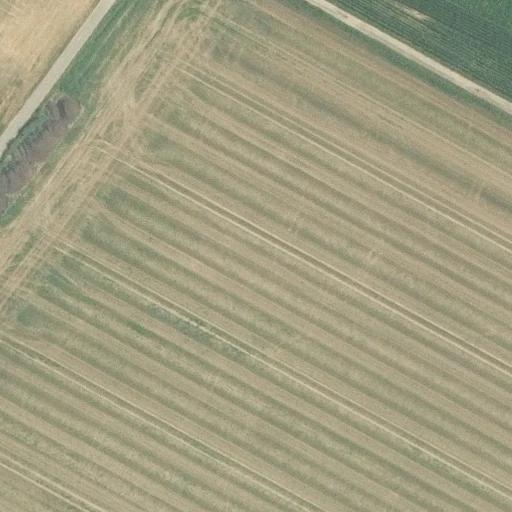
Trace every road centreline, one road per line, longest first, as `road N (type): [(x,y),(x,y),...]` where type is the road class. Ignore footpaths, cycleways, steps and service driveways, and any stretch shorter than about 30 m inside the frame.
road 1 (track): [(301,0),(511,119)]
road 2 (track): [(0,147),(107,0)]
